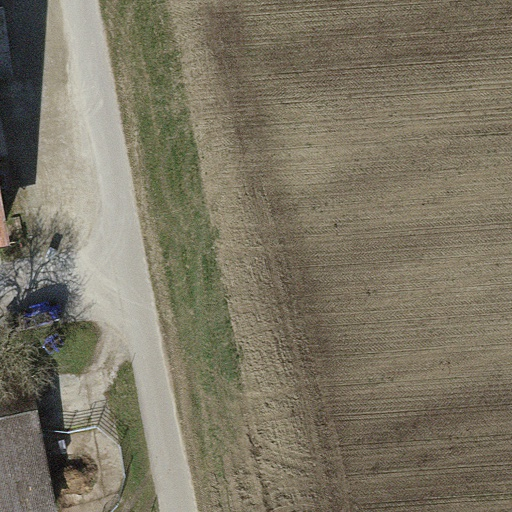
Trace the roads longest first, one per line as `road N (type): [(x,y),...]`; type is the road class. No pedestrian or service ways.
road 1 (unclassified): [(74,0),(182,511)]
road 2 (track): [(133,281),(0,303)]
